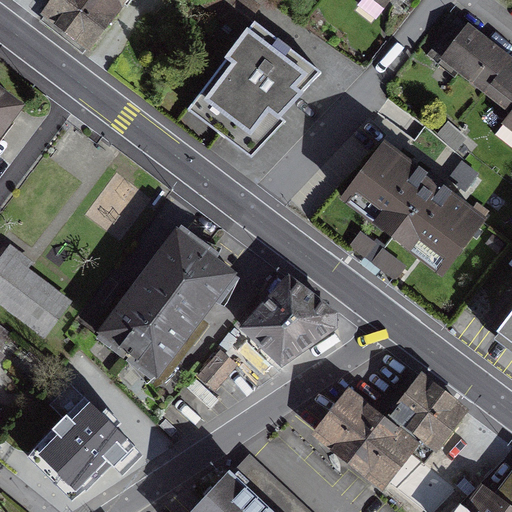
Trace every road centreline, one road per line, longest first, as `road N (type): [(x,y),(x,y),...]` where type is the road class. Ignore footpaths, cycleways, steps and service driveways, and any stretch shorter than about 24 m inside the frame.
road 1 (residential): [(393,321),(117,511)]
road 2 (secondary): [(0,23),(250,214)]
road 3 (residential): [(250,214),(440,0)]
road 4 (secondary): [(250,214),(393,321)]
road 5 (secondary): [(393,321),(511,411)]
